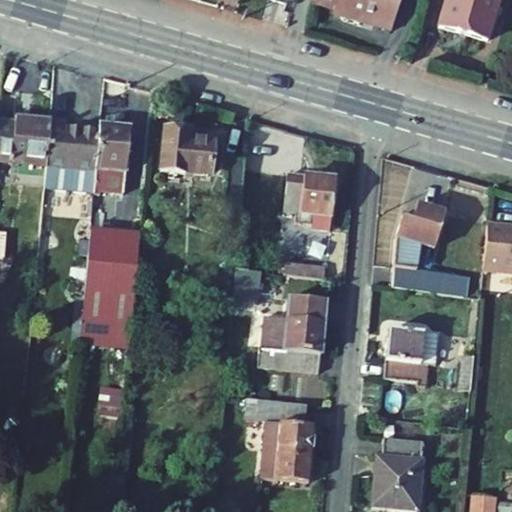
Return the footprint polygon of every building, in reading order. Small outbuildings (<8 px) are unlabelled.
[(314,0),(313,5),(347,15),(345,20),(391,33),(397,11),(392,9),(394,2),(399,4),(400,0),(314,0)] [(446,0),(438,29),(486,43),(498,0),(446,0)] [(0,164),(45,169),(45,168),(49,122),(29,121),(28,127),(14,125),(0,123),(0,164)] [(99,132),(65,129),(65,124),(49,122),(45,168),(95,172),(99,132)] [(129,129),(99,127),(99,132),(95,172),(93,195),(99,197),(100,194),(123,197),(129,129)] [(164,133),(160,171),(209,176),(211,147),(187,145),(188,135),(164,133)] [(211,147),(212,137),(188,135),(187,145),(211,147)] [(218,257),(236,259),(244,162),(227,160),(218,257)] [(45,169),(43,191),(93,195),(95,172),(45,168),(45,169)] [(311,227),(312,218),(330,220),(334,182),(287,177),(283,215),(296,216),(295,225),(311,227)] [(394,240),(390,290),(463,299),(466,280),(415,273),(419,247),(433,252),(444,216),(416,208),(411,224),(406,223),(404,230),(398,228),(394,240)] [(314,231),(328,233),(330,220),(312,218),(311,227),(314,231)] [(406,223),(400,221),(398,228),(404,230),(406,223)] [(486,228),(482,271),(511,273),(511,231),(504,232),(504,230),(486,228)] [(139,240),(89,235),(79,344),(129,348),(137,261),(138,247),(139,240)] [(137,261),(144,262),(146,247),(138,247),(137,261)] [(285,264),(283,277),(323,282),(325,269),(285,264)] [(231,311),(239,311),(240,298),(246,299),(248,272),(235,271),(231,311)] [(263,319),(257,370),(318,375),(325,303),(287,300),(285,321),(263,319)] [(386,332),(382,382),(416,385),(416,390),(425,391),(427,367),(419,366),(422,335),(386,332)] [(434,368),(437,336),(422,335),(419,366),(427,367),(434,368)] [(461,358),(458,393),(469,394),(473,359),(461,358)] [(246,401),(244,423),(254,424),(256,403),(246,401)] [(261,481),(307,485),(312,429),(303,429),(306,409),(256,403),(254,424),(266,425),(261,481)] [(58,451),(69,441),(59,430),(48,440),(58,451)] [(377,459),(373,510),(395,511),(406,511),(417,511),(423,445),(382,442),(380,460),(377,459)] [(472,511),(494,511),(496,502),(473,500),(472,511)]
